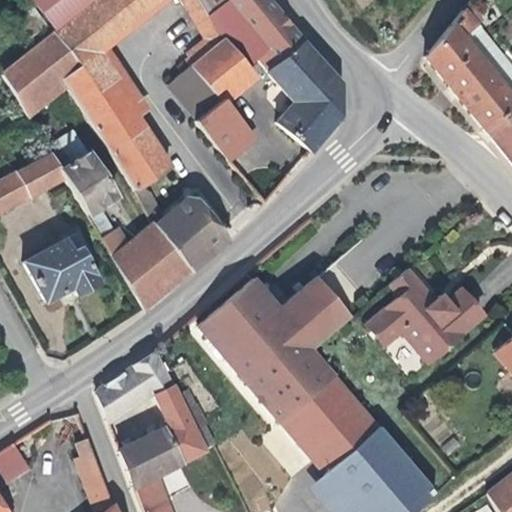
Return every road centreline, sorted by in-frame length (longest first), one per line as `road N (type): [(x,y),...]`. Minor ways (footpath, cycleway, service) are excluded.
road 1 (secondary): [(80,388),(178,311),(342,155),(387,94)]
road 2 (tertiary): [(387,94),(462,151),(511,203)]
road 3 (residential): [(80,388),(123,511)]
road 4 (secondary): [(387,94),(299,0)]
